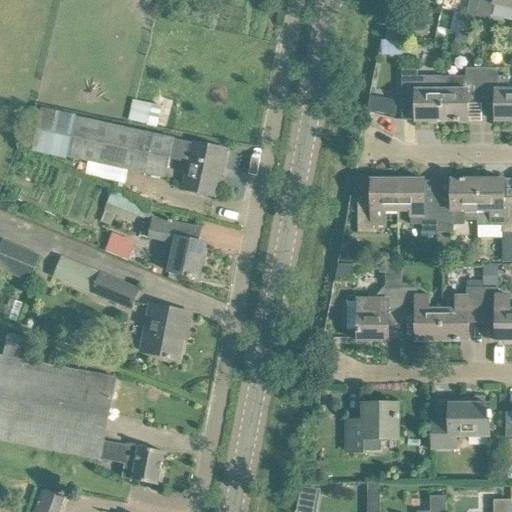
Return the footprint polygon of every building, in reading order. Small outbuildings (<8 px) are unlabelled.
[(473,42),(477,23),(482,0),(468,0),(469,0),(466,13),(461,12),(454,42),(473,42)] [(511,9),(511,0),(482,0),(477,23),(489,26),(494,6),(511,9)] [(182,2),(180,14),(209,20),(212,8),(182,2)] [(443,122),(442,92),(442,78),(418,78),(418,69),(402,69),(402,97),(413,97),(413,104),(416,104),(416,122),(443,122)] [(482,97),(482,69),(466,69),(466,78),(442,78),(442,92),(443,122),(468,122),(468,97),(482,97)] [(511,121),(511,91),(510,92),(510,77),(498,77),(498,69),(482,69),(482,97),(496,97),(496,122),(511,121)] [(372,94),(369,109),(383,112),(386,96),(372,94)] [(223,167),(227,150),(194,143),(176,138),(42,109),(33,148),(167,177),(171,157),(190,161),(184,190),(215,197),(222,166),(223,167)] [(399,212),(399,179),(372,180),(372,205),(358,205),(358,233),(374,233),(375,226),(386,226),(386,212),(399,212)] [(439,233),(438,205),(424,205),(424,179),(399,179),(399,212),(412,212),(412,226),(424,226),(424,233),(439,233)] [(478,212),(478,179),(452,179),(452,205),(438,205),(439,233),(454,234),(454,226),(466,226),(466,212),(478,212)] [(511,234),(511,204),(504,205),(504,179),(478,179),(478,212),(478,226),(503,226),(503,234),(511,234)] [(114,189),(106,210),(135,222),(138,216),(144,218),(150,204),(114,189)] [(199,279),(207,244),(198,242),(201,228),(172,222),(172,221),(154,217),(149,237),(176,243),(169,272),(189,277),(188,278),(193,279),(193,278),(199,279)] [(134,243),(112,235),(106,251),(128,260),(134,243)] [(0,269),(32,282),(43,255),(4,239),(0,248),(0,269)] [(342,250),(342,261),(353,261),(353,250),(342,250)] [(139,289),(102,272),(58,253),(51,273),(94,291),(132,308),(139,289)] [(402,316),(402,289),(402,264),(387,264),(387,299),(358,299),(358,301),(347,301),(347,327),(358,327),(358,342),(388,342),(388,316),(402,316)] [(498,265),(482,265),(482,280),(482,288),(498,288),(498,265)] [(482,316),(482,288),(467,289),(467,297),(456,297),(456,311),(443,311),(443,342),(469,342),(468,316),(482,316)] [(511,341),(511,311),(510,311),(510,297),(498,297),(498,288),(482,288),(482,316),(497,316),(497,341),(511,341)] [(443,342),(443,311),(430,311),(430,297),(418,297),(418,289),(402,289),(402,316),(417,316),(417,342),(443,342)] [(11,297),(4,317),(16,321),(23,302),(11,297)] [(188,330),(192,313),(151,305),(148,320),(152,321),(145,353),(166,357),(166,358),(170,359),(171,358),(179,360),(185,330),(188,330)] [(8,334),(4,356),(31,361),(36,339),(8,334)] [(62,334),(60,341),(76,346),(78,340),(62,334)] [(104,441),(116,378),(31,361),(4,356),(0,355),(0,439),(100,459),(125,463),(122,478),(158,485),(164,452),(139,447),(139,448),(104,441)] [(149,388),(146,401),(158,404),(161,392),(149,388)] [(490,435),(490,419),(492,419),(492,411),(490,411),(489,404),(450,404),(450,422),(433,422),(433,447),(457,447),(457,436),(490,435)] [(398,438),(398,425),(398,405),(364,405),(365,421),(348,421),(348,441),(348,452),(369,452),(369,445),(382,445),(382,439),(398,438)] [(379,511),(380,482),(369,482),(368,511),(379,511)] [(34,511),(58,511),(64,497),(43,489),(34,511)] [(446,511),(446,509),(446,495),(430,495),(430,511),(417,511),(416,511),(446,511)] [(511,511),(511,499),(495,499),(495,511),(511,511)]
